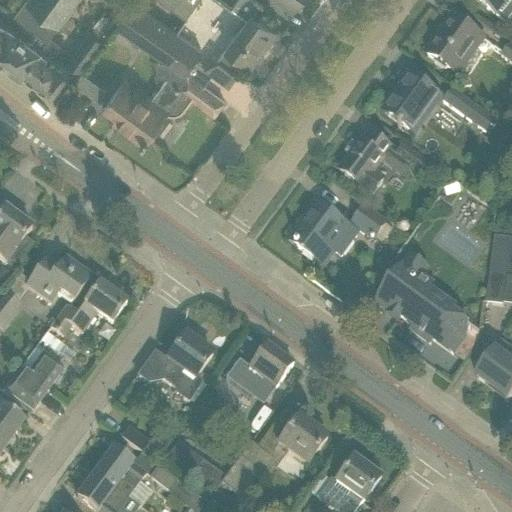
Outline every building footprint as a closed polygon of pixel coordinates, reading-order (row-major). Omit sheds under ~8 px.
[(25,0),(15,15),(29,25),(46,38),(47,38),(49,35),(74,0),(25,0)] [(161,0),(185,18),(197,0),(161,0)] [(276,32),(251,14),(258,4),(253,0),(237,0),(234,6),(233,5),(231,7),(247,19),(218,59),(213,56),(205,68),(197,62),(197,61),(196,62),(228,85),(237,74),(233,70),(241,59),(251,66),(252,65),(251,64),(266,44),(266,45),(276,32)] [(277,0),(293,11),(300,0),(277,0)] [(505,25),(511,16),(511,0),(473,0),(505,27),(506,26),(505,25)] [(118,24),(175,67),(184,74),(184,73),(183,72),(200,50),(183,38),(175,32),(133,3),(118,24)] [(102,15),(68,61),(80,71),(114,24),(102,15)] [(0,35),(8,25),(0,18),(0,35)] [(456,78),(458,75),(466,81),(483,57),(475,52),(482,42),(451,20),(443,31),(448,34),(441,44),(437,41),(426,56),(435,62),(434,64),(446,72),(447,71),(456,78)] [(16,71),(20,74),(39,48),(46,38),(29,25),(21,35),(8,25),(0,35),(0,58),(17,71),(16,71)] [(66,67),(53,58),(62,45),(49,35),(47,38),(46,38),(39,48),(20,74),(21,73),(48,92),(61,73),(66,67)] [(502,59),(511,65),(511,48),(511,47),(502,59)] [(184,109),(191,99),(214,116),(224,102),(184,73),(184,74),(175,67),(151,100),(124,80),(104,107),(131,126),(127,131),(140,141),(140,142),(142,144),(148,137),(147,136),(165,112),(168,113),(172,115),(175,114),(178,113),(182,111),(184,109)] [(440,100),(425,90),(409,78),(401,89),(405,93),(398,102),(394,99),(384,114),(400,126),(397,130),(400,132),(403,128),(414,136),(440,100)] [(443,104),(490,138),(499,125),(453,92),(443,104)] [(373,175),(381,164),(389,153),(390,151),(370,136),(363,147),(360,145),(339,174),(371,198),(383,182),(373,175)] [(402,146),(392,159),(418,179),(428,165),(402,146)] [(452,184),(439,202),(451,211),(464,193),(452,184)] [(341,258),(353,242),(358,236),(337,221),(321,209),(304,232),(299,228),(288,243),(294,247),(298,250),(316,263),(327,248),(341,258)] [(386,225),(366,210),(352,228),(373,243),(386,225)] [(0,264),(14,274),(23,261),(32,248),(23,241),(31,231),(4,212),(0,217),(0,264)] [(397,227),(397,229),(397,230),(398,231),(399,232),(400,233),(401,234),(402,234),(404,234),(405,234),(406,233),(407,232),(408,231),(409,230),(409,228),(409,227),(409,226),(408,225),(407,223),(406,223),(405,222),(403,222),(402,222),(401,222),(400,223),(399,224),(398,225),(397,226),(397,227)] [(508,279),(511,279),(511,242),(495,240),(486,305),(504,308),(508,279)] [(404,265),(374,306),(386,314),(385,315),(397,324),(400,319),(413,328),(410,332),(430,346),(433,342),(453,357),(464,365),(472,352),(477,345),(478,334),(467,326),(448,312),(447,314),(442,311),(438,317),(420,305),(431,289),(433,287),(421,278),(427,270),(411,258),(405,266),(404,265)] [(73,305),(78,296),(90,280),(65,262),(59,270),(47,261),(27,289),(50,306),(59,295),(73,305)] [(67,312),(60,321),(52,332),(62,339),(70,329),(81,337),(96,316),(111,327),(126,306),(99,286),(76,318),(67,312)] [(0,304),(0,331),(19,309),(5,298),(0,304)] [(197,381),(200,375),(211,359),(210,358),(210,359),(195,348),(196,346),(195,346),(194,346),(185,340),(186,339),(185,339),(167,363),(154,354),(137,378),(148,386),(163,383),(176,393),(174,396),(186,405),(202,385),(197,381)] [(511,354),(501,346),(488,363),(476,379),(507,402),(511,395),(511,354)] [(238,364),(225,382),(250,400),(253,396),(265,404),(274,392),(281,383),(292,367),(266,347),(254,364),(248,371),(238,364)] [(62,372),(35,352),(5,394),(32,414),(62,372)] [(23,425),(6,414),(1,410),(0,409),(0,448),(3,451),(22,426),(23,425)] [(282,416),(270,432),(256,451),(250,447),(225,480),(220,487),(242,504),(271,465),(277,470),(287,457),(305,471),(326,442),(297,421),(294,425),(282,416)] [(149,446),(144,442),(128,430),(120,441),(141,456),(149,446)] [(112,452),(94,476),(128,502),(140,511),(152,496),(140,486),(145,479),(131,468),(132,467),(112,452)] [(361,507),(380,481),(379,481),(382,477),(373,470),(370,474),(369,473),(368,475),(353,464),(353,463),(352,462),(335,486),(331,483),(329,484),(322,478),(310,494),(316,500),(316,501),(331,511),(355,511),(360,506),(361,507)] [(191,477),(189,481),(213,498),(220,487),(225,480),(201,463),(191,477)] [(176,486),(157,472),(149,484),(168,498),(176,486)] [(120,511),(128,502),(94,476),(76,500),(91,511),(120,511)]
